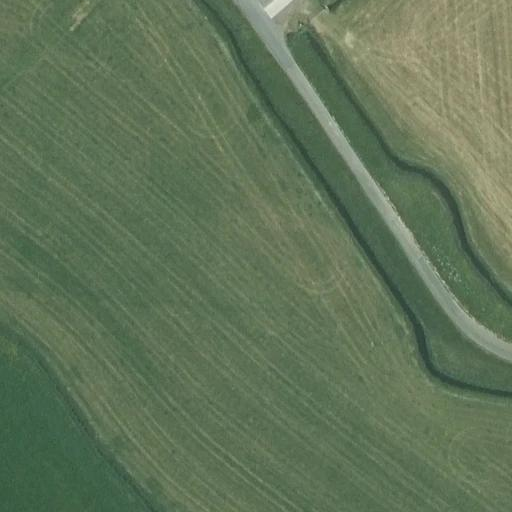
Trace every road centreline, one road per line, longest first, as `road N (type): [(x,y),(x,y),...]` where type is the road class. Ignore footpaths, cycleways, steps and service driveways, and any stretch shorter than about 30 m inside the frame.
road 1 (unclassified): [(511,358),(455,316),(243,0)]
road 2 (track): [(93,0),(0,92)]
